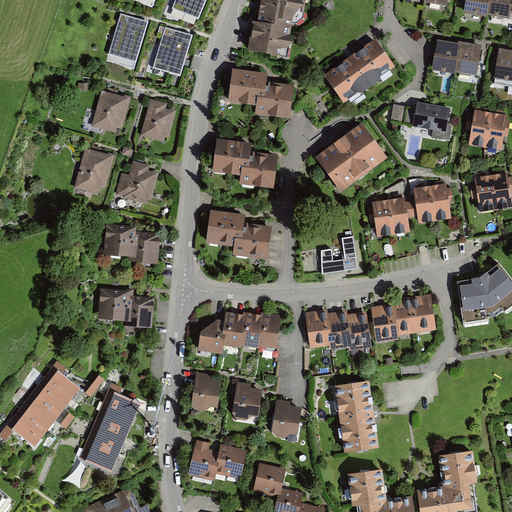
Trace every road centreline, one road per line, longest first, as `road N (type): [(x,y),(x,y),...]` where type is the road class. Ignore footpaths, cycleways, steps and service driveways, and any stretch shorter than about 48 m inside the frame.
road 1 (residential): [(183,290),(199,136),(240,0)]
road 2 (residential): [(177,511),(171,443),(183,290)]
road 3 (residential): [(285,295),(398,282),(470,261)]
road 4 (residential): [(285,295),(301,119)]
